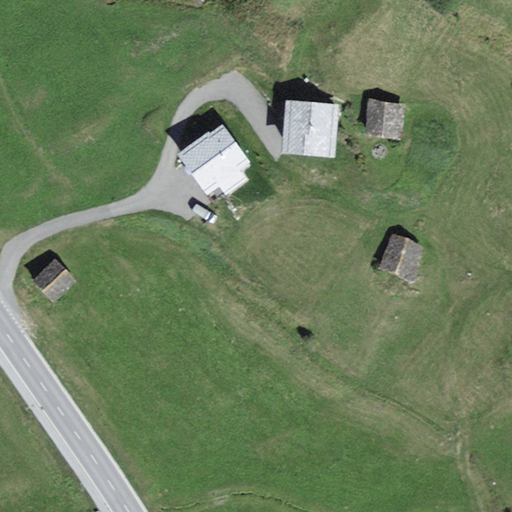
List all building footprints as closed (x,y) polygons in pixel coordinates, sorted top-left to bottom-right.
[(400,104),(371,101),(369,134),(383,135),(397,136),(400,104)] [(332,105),(289,102),(286,150),(329,153),(332,105)] [(245,162),(222,128),(209,137),(184,154),(209,190),(220,182),(225,190),(243,178),(236,168),(245,162)] [(422,246),(395,235),(382,265),(409,276),(413,266),(422,246)] [(74,280),(56,261),(36,280),(54,299),(68,286),(74,280)]
